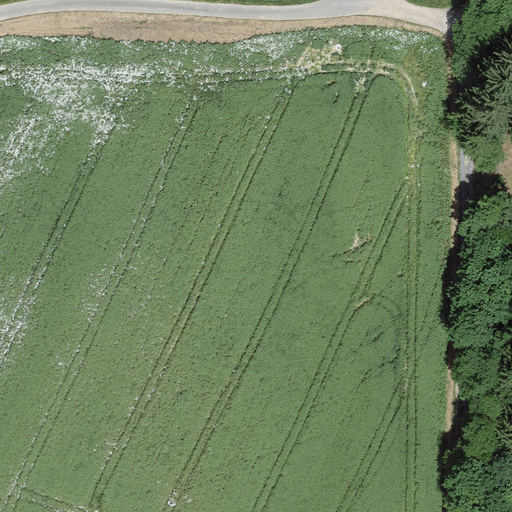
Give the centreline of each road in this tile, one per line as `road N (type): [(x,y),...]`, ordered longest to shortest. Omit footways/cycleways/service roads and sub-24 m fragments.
road 1 (track): [(382,0),(460,43),(459,511)]
road 2 (track): [(0,13),(80,2),(322,11),(348,0)]
